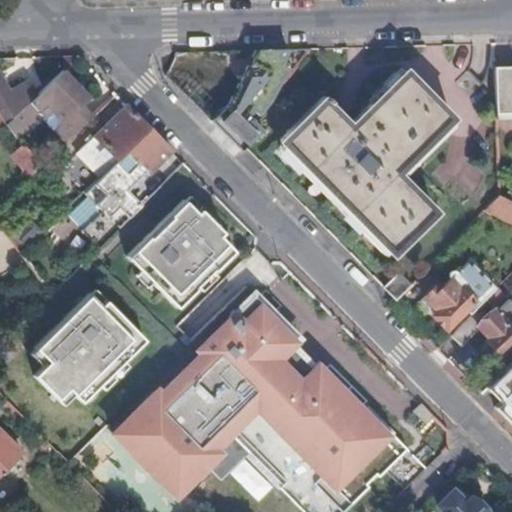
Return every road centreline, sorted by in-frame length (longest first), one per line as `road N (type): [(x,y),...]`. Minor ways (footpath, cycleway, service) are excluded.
road 1 (residential): [(511,456),(87,29)]
road 2 (residential): [(87,29),(511,15)]
